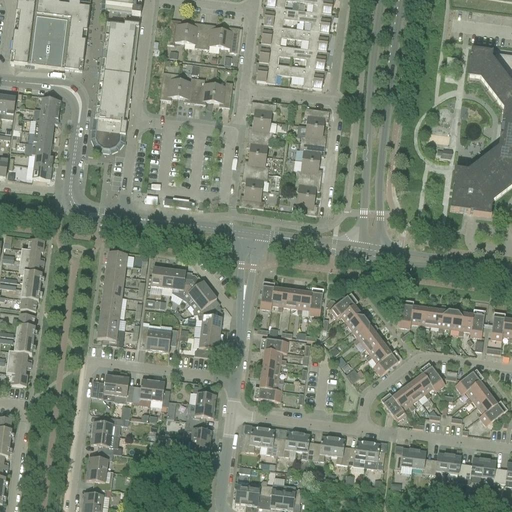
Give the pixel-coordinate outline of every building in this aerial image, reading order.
[(41,0),(17,0),(9,65),(81,74),(90,6),(42,0),(41,0)] [(105,0),(105,6),(104,13),(140,18),(141,12),(141,0),(105,0)] [(285,3),(299,5),(299,0),(266,0),(265,10),(273,11),(284,12),(285,3)] [(330,18),(331,10),(332,5),(324,4),(324,0),(299,0),(299,5),(313,7),(312,15),(312,16),(325,17),(325,18),(330,18)] [(283,22),(297,23),(298,14),(284,12),(273,11),(273,17),(264,16),(263,29),(271,30),(271,29),(282,31),(282,30),(283,22)] [(328,37),(329,29),(330,24),(324,23),(325,18),(325,17),(312,16),(312,15),(298,14),(297,23),(310,25),(309,34),(320,36),(328,37)] [(180,24),(169,23),(166,48),(183,50),(183,46),(184,46),(186,29),(180,28),(180,24)] [(125,138),(139,27),(124,25),(123,28),(109,26),(95,135),(96,136),(98,138),(95,141),(94,141),(97,147),(103,152),(109,152),(116,150),(120,144),(121,137),(125,138)] [(201,52),(204,27),(194,26),(193,30),(186,29),(184,46),(195,48),(194,51),(201,52)] [(219,51),(221,33),(214,32),(215,29),(204,27),(201,52),(208,53),(209,49),(219,51)] [(281,40),(294,42),(296,32),(282,30),(282,31),(271,29),(271,30),(270,35),(262,34),(260,47),(269,48),(279,49),(281,40)] [(228,34),(221,33),(219,51),(229,52),(229,55),(236,56),(239,32),(228,30),(228,34)] [(326,55),(327,43),(319,42),(320,36),(309,34),(296,32),(294,42),(308,44),(307,53),(318,54),(317,54),(326,55)] [(278,59),(292,61),(293,51),(279,49),(269,48),(268,54),(260,53),(258,66),(266,67),(267,67),(277,68),(278,59)] [(323,74),(325,65),(325,61),(317,60),(317,54),(318,54),(307,53),(304,52),(293,51),(292,61),(306,62),(305,71),(315,73),(323,74)] [(470,63),(469,63),(467,82),(468,82),(468,80),(480,82),(504,113),(502,125),(501,125),(501,126),(504,127),(502,139),(499,139),(499,140),(500,140),(499,152),(467,176),(456,174),(456,172),(455,172),(452,191),(453,191),(453,193),(452,193),(449,214),(469,216),(470,215),(472,215),(472,217),(491,219),(491,218),(489,218),(491,206),(511,189),(511,58),(495,57),(495,58),(492,58),(492,56),(491,56),(470,54),(469,60),(470,60),(470,63)] [(447,59),(444,79),(454,80),(457,61),(447,59)] [(276,77),(290,79),(291,69),(277,68),(267,67),(266,67),(266,73),(257,71),(256,84),(275,87),(276,77)] [(321,93),(322,84),(323,80),(314,79),(315,73),(305,71),(291,69),(290,79),(303,81),(302,90),(321,93)] [(177,101),(180,84),(169,82),(170,79),(163,78),(160,102),(170,104),(171,100),(177,101)] [(194,107),(197,82),(190,81),(190,85),(180,84),(177,101),(184,102),(184,105),(194,107)] [(212,105),(214,88),(204,87),(204,83),(197,82),(194,107),(205,108),(205,105),(212,105)] [(229,111),(232,87),(225,86),(225,89),(214,88),(212,105),(219,106),(218,110),(229,111)] [(15,100),(14,100),(3,99),(1,117),(13,118),(15,100)] [(41,112),(41,114),(58,116),(60,104),(42,102),(41,112)] [(275,115),(276,108),(251,105),(250,116),(254,116),(253,123),(270,125),(272,115),(275,115)] [(57,128),(58,116),(41,114),(41,112),(41,113),(34,112),(33,123),(36,124),(39,124),(39,125),(53,127),(57,128)] [(304,112),(303,119),(307,119),(306,129),(323,132),(324,125),(327,126),(329,115),(304,112)] [(18,128),(18,122),(14,122),(13,133),(21,134),(22,128),(18,128)] [(269,136),(270,125),(253,123),(252,130),(248,129),(247,140),(272,143),(272,136),(269,136)] [(52,138),(53,127),(39,125),(39,124),(36,124),(34,136),(52,138)] [(322,139),(323,132),(306,129),(304,140),(301,140),(300,146),(324,149),(326,139),(322,139)] [(51,149),(52,138),(34,136),(33,147),(51,149)] [(271,150),(272,143),(247,140),(246,150),(249,151),(248,158),(266,160),(267,149),(271,150)] [(323,160),(324,149),(300,146),(299,153),(303,154),(301,164),(319,166),(320,160),(323,160)] [(33,147),(31,159),(35,159),(49,161),(49,160),(51,149),(33,147)] [(265,170),(266,160),(248,158),(248,164),(244,164),(243,174),(267,178),(268,171),(265,170)] [(53,160),(49,160),(49,161),(35,159),(34,170),(51,172),(53,160)] [(318,173),(319,166),(301,164),(300,175),(296,174),(296,181),(320,184),(321,174),(318,173)] [(50,184),(51,172),(34,170),(32,182),(50,184)] [(266,184),(267,178),(243,174),(241,185),(245,185),(244,192),(262,195),(263,184),(266,184)] [(319,195),(320,184),(296,181),(295,188),(298,188),(297,199),(314,201),(315,194),(319,195)] [(260,205),(262,195),(244,192),(243,199),(240,198),(238,209),(263,212),(264,205),(260,205)] [(314,208),(314,201),(297,199),(296,209),(292,209),(291,216),(316,219),(317,208),(314,208)] [(44,245),(29,243),(27,254),(40,256),(43,256),(44,245)] [(27,254),(21,253),(18,275),(24,275),(38,277),(40,256),(27,254)] [(125,269),(127,258),(108,256),(106,267),(125,269)] [(124,280),(125,269),(106,267),(105,277),(124,280)] [(161,291),(164,272),(153,271),(151,279),(148,279),(146,292),(150,292),(151,290),(161,291)] [(172,293),(175,274),(164,272),(161,291),(172,292),(172,293)] [(186,294),(195,278),(192,278),(192,276),(186,275),(175,274),(172,293),(171,296),(182,302),(186,294)] [(24,275),(20,302),(21,302),(36,304),(38,304),(41,277),(38,277),(24,275)] [(123,290),(124,280),(105,277),(104,288),(123,290)] [(197,281),(195,278),(186,294),(182,302),(186,305),(191,301),(194,305),(209,293),(202,284),(202,285),(198,280),(197,281)] [(263,285),(259,312),(270,313),(271,308),(273,291),(274,286),(263,285)] [(121,301),(123,290),(104,288),(102,299),(121,301)] [(283,292),(273,291),(271,308),(278,309),(277,314),(279,315),(283,292)] [(311,296),(309,313),(308,318),(319,320),(323,293),(312,291),(311,296)] [(292,293),(283,292),(279,315),(282,315),(282,310),(290,311),(292,293)] [(218,308),(220,307),(216,302),(209,293),(194,305),(198,310),(192,314),(194,319),(197,318),(203,316),(220,311),(218,308)] [(302,295),(292,293),(290,311),(297,312),(297,317),(299,317),(302,295)] [(311,296),(302,295),(299,317),(301,318),(302,312),(309,313),(311,296)] [(329,313),(334,319),(336,322),(340,319),(354,308),(358,305),(351,296),(329,313)] [(121,301),(102,299),(101,309),(120,312),(121,301)] [(21,302),(20,313),(35,315),(36,304),(21,302)] [(159,312),(159,304),(146,303),(145,310),(159,312)] [(410,327),(412,309),(413,305),(402,303),(398,330),(409,332),(410,327)] [(412,309),(410,327),(418,328),(417,333),(419,333),(423,306),(421,305),(420,310),(412,309)] [(423,306),(419,333),(421,334),(422,329),(430,330),(432,312),(424,311),(425,306),(423,306)] [(354,308),(340,319),(344,325),(340,328),(342,330),(364,313),(363,311),(358,314),(354,308)] [(437,336),(439,336),(443,308),(441,308),(440,313),(432,312),(430,330),(438,331),(437,336)] [(439,336),(442,336),(442,331),(450,332),(453,315),(445,314),(445,309),(443,308),(439,336)] [(118,322),(120,312),(101,309),(99,320),(118,322)] [(220,315),(220,311),(197,318),(198,324),(202,324),(201,330),(220,332),(221,321),(222,315),(220,315)] [(450,332),(457,333),(458,333),(457,339),(460,339),(463,311),(461,311),(460,316),(453,315),(450,332)] [(460,339),(462,339),(463,334),(470,335),(472,317),(465,316),(465,311),(463,311),(460,339)] [(366,324),(362,319),(361,318),(365,315),(364,313),(342,330),(343,332),(347,329),(352,335),(366,324)] [(472,317),(470,335),(469,340),(481,341),(484,314),(473,313),(472,317)] [(501,344),(502,339),(504,322),(505,317),(493,316),(490,342),(501,344)] [(19,318),(18,328),(33,330),(35,320),(19,318)] [(117,333),(118,322),(99,320),(98,331),(117,333)] [(511,322),(504,322),(502,339),(508,340),(508,345),(510,346),(511,330),(511,322)] [(366,324),(352,335),(357,341),(353,344),(354,346),(376,329),(375,327),(371,331),(366,324)] [(17,328),(14,355),(13,356),(27,358),(31,358),(35,331),(33,330),(18,328),(17,328)] [(142,329),(140,342),(146,342),(145,353),(157,354),(159,335),(147,334),(148,330),(142,329)] [(376,329),(354,346),(355,348),(359,345),(364,351),(378,340),(374,334),(378,331),(376,329)] [(219,343),(220,332),(201,330),(200,340),(219,343)] [(116,340),(117,333),(98,331),(97,342),(102,342),(102,348),(119,350),(120,340),(116,340)] [(159,335),(157,354),(168,356),(170,345),(176,346),(177,334),(171,333),(170,337),(159,335)] [(200,340),(198,351),(200,352),(199,360),(210,361),(211,353),(217,354),(219,343),(200,340)] [(389,345),(387,344),(383,347),(378,340),(364,351),(369,357),(365,361),(366,362),(389,345)] [(261,342),(260,350),(259,353),(264,353),(282,356),(286,357),(288,345),(261,342)] [(481,355),(482,345),(475,344),(474,354),(481,355)] [(366,362),(368,364),(372,361),(377,367),(391,356),(386,350),(390,347),(389,345),(366,362)] [(263,363),(286,366),(286,363),(281,363),(282,356),(264,353),(263,363)] [(391,356),(377,367),(373,370),(380,379),(401,363),(394,354),(391,356)] [(6,377),(12,377),(25,378),(27,358),(13,356),(14,355),(8,355),(6,377)] [(286,366),(263,363),(261,372),(279,375),(280,367),(285,368),(286,366)] [(428,366),(419,373),(422,377),(433,391),(435,395),(444,388),(428,366)] [(279,375),(261,372),(260,382),(283,385),(283,383),(278,382),(279,375)] [(354,372),(346,378),(352,386),(360,380),(354,372)] [(479,384),(483,382),(476,372),(454,389),(461,398),(465,395),(479,384)] [(12,377),(10,388),(26,390),(27,379),(25,378),(12,377)] [(422,377),(415,382),(429,401),(430,399),(427,395),(433,391),(422,377)] [(115,399),(117,380),(105,378),(104,389),(98,388),(99,385),(92,384),(90,400),(103,402),(103,397),(115,399)] [(115,399),(114,406),(125,407),(126,404),(132,405),(133,393),(127,392),(129,381),(117,380),(115,399)] [(283,385),(260,382),(259,391),(277,393),(277,386),(283,387),(283,385)] [(415,382),(407,388),(418,402),(424,398),(427,402),(429,401),(415,382)] [(133,393),(132,405),(138,406),(138,404),(150,405),(153,384),(141,383),(140,394),(133,393)] [(153,384),(150,405),(162,407),(161,414),(166,414),(167,410),(168,410),(168,404),(169,397),(163,396),(164,386),(153,384)] [(360,394),(369,388),(366,384),(357,390),(360,394)] [(479,384),(465,395),(469,401),(465,404),(467,406),(483,393),(485,392),(482,389),(479,384)] [(407,388),(399,394),(413,413),(415,411),(412,407),(418,402),(407,388)] [(193,389),(192,396),(197,397),(195,408),(214,410),(216,399),(205,397),(206,391),(193,389)] [(280,405),(281,397),(281,394),(277,393),(259,391),(254,390),(253,402),(280,405)] [(483,393),(467,406),(468,408),(472,404),(476,410),(490,399),(487,395),(485,392),(483,393)] [(399,394),(392,400),(403,414),(408,410),(411,414),(413,413),(399,394)] [(392,400),(389,396),(380,403),(396,425),(405,418),(403,414),(392,400)] [(490,399),(476,410),(482,418),(496,407),(494,404),(490,399)] [(168,418),(175,419),(177,405),(170,404),(168,418)] [(485,429),(507,413),(500,404),(496,407),(482,418),(478,420),(485,429)] [(190,419),(189,425),(201,427),(202,421),(213,422),(214,410),(195,408),(194,419),(190,419)] [(93,425),(92,437),(119,440),(120,429),(123,429),(124,422),(111,421),(105,420),(104,426),(93,425)] [(11,422),(0,421),(0,431),(10,433),(11,422)] [(185,431),(183,442),(191,443),(191,444),(210,446),(211,434),(201,433),(201,427),(189,425),(188,432),(185,431)] [(260,450),(263,431),(258,430),(257,431),(251,430),(250,437),(244,437),(244,439),(242,454),(252,455),(253,456),(254,449),(260,450)] [(0,459),(4,460),(8,461),(11,433),(10,433),(0,431),(0,459)] [(274,433),(268,433),(268,431),(263,431),(260,450),(267,450),(266,457),(277,459),(279,444),(273,443),(274,433)] [(295,454),(298,435),(293,435),(292,436),(286,435),(285,445),(279,444),(277,459),(288,460),(289,453),(295,454)] [(309,438),(303,437),(303,436),(298,435),(295,454),(302,455),(301,462),(312,464),(314,448),(308,448),(309,438)] [(92,437),(90,448),(101,450),(100,456),(113,457),(120,458),(121,451),(120,449),(117,449),(119,440),(92,437)] [(330,459),(333,440),(328,439),(327,441),(321,440),(320,449),(314,448),(312,464),(323,465),(324,458),(330,459)] [(344,443),(338,442),(338,441),(333,440),(330,459),(337,460),(336,467),(347,468),(349,453),(343,452),(344,443)] [(183,442),(182,454),(185,454),(184,461),(190,462),(197,463),(198,456),(208,458),(210,446),(191,444),(191,443),(183,442)] [(365,464),(368,445),(363,444),(362,445),(356,444),(355,454),(349,453),(347,468),(364,471),(365,464)] [(368,445),(365,464),(372,464),(371,471),(382,473),(384,458),(378,457),(379,447),(373,447),(373,445),(368,445)] [(411,471),(414,453),(402,452),(401,461),(395,460),(393,472),(400,473),(400,469),(411,471)] [(425,455),(414,453),(411,471),(423,472),(422,476),(429,477),(430,465),(424,464),(425,455)] [(89,461),(87,472),(106,475),(108,463),(112,464),(113,457),(100,456),(99,462),(89,461)] [(446,475),(449,458),(437,456),(436,466),(430,465),(429,477),(435,477),(435,474),(446,475)] [(463,487),(465,470),(459,469),(460,459),(449,458),(446,475),(458,477),(456,486),(462,487),(463,487)] [(482,480),(484,462),(472,461),(471,470),(465,470),(463,487),(469,488),(470,479),(482,480)] [(495,464),(484,462),(482,480),(493,482),(492,485),(499,486),(500,474),(494,474),(495,464)] [(262,465),(261,470),(274,473),(275,467),(262,465)] [(511,489),(511,466),(507,466),(506,475),(500,474),(499,486),(505,487),(505,489),(511,489)] [(87,472),(86,484),(96,485),(95,491),(108,493),(109,487),(111,487),(112,476),(106,475),(87,472)] [(248,490),(249,486),(237,484),(234,506),(246,508),(248,490)] [(279,511),(280,511),(283,494),(284,489),(273,487),(272,490),(266,489),(264,500),(270,501),(269,511),(279,511)] [(258,500),(264,500),(266,489),(259,488),(259,491),(248,490),(246,508),(257,509),(258,500)] [(284,489),(283,494),(280,511),(292,511),(293,504),(299,505),(301,493),(295,493),(295,490),(284,489)] [(84,496),(82,508),(101,510),(108,511),(109,500),(107,500),(108,493),(95,491),(95,498),(84,496)]
